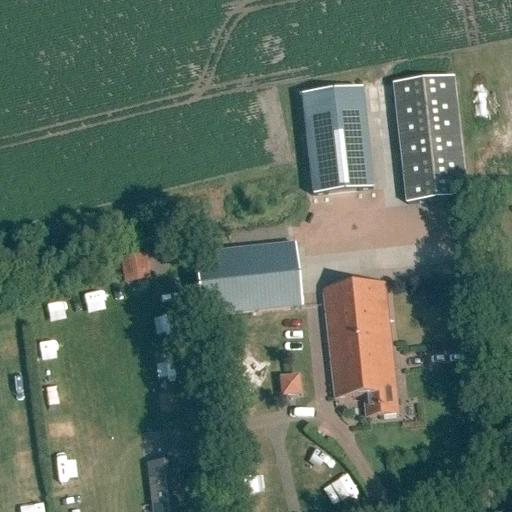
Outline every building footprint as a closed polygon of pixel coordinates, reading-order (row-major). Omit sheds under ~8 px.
[(456,80),(396,86),(408,205),(468,199),(456,80)] [(313,198),(374,192),(364,94),(304,100),(313,198)] [(294,246),(193,257),(200,320),(301,308),(294,246)] [(143,256),(118,260),(122,284),(147,281),(143,256)] [(387,285),(324,292),(335,401),(360,398),(361,404),(365,403),(367,420),(401,416),(387,285)] [(283,378),(285,399),(306,397),(304,376),(283,378)] [(181,511),(176,463),(148,466),(153,511),(181,511)]
